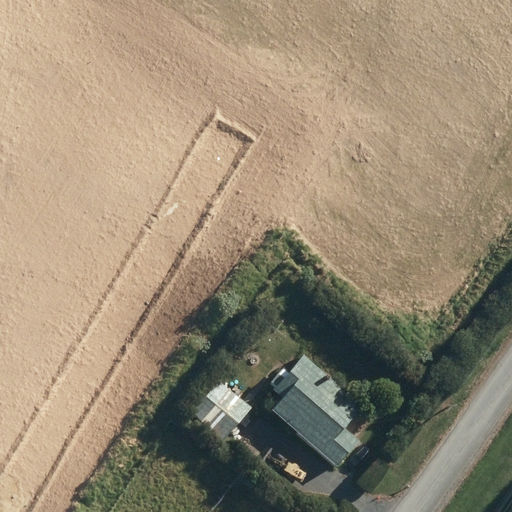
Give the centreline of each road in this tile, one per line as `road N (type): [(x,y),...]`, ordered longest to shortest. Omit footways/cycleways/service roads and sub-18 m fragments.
road 1 (unknown): [(350,511),(511,279)]
road 2 (residential): [(412,511),(511,371)]
